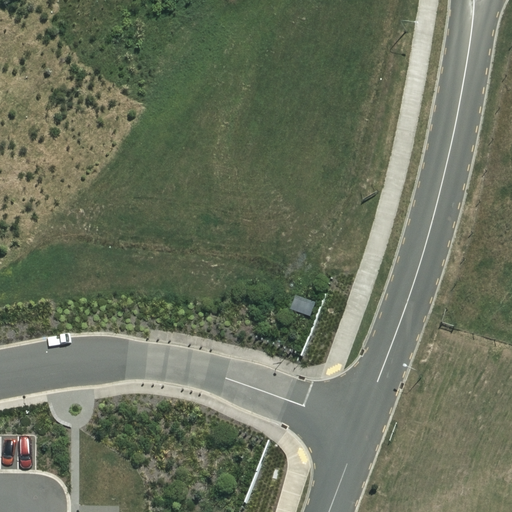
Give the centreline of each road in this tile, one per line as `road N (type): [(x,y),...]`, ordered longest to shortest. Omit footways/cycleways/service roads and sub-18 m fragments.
road 1 (residential): [(478,0),(437,200),(361,426)]
road 2 (residential): [(361,426),(225,377),(150,361),(64,359),(0,371)]
